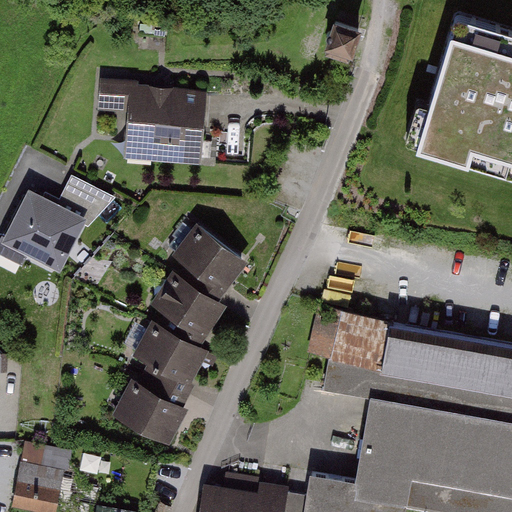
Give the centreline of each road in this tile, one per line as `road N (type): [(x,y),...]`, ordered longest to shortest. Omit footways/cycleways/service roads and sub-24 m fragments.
road 1 (residential): [(182,511),(323,196),(372,57),(382,0)]
road 2 (unknown): [(305,235),(511,277)]
